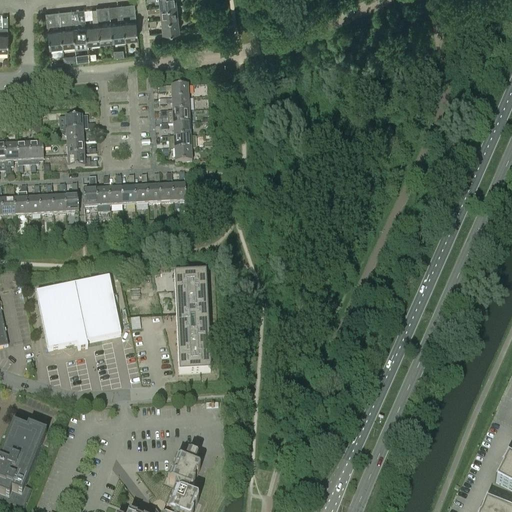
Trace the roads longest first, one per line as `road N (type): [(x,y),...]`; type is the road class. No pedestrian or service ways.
road 1 (secondary): [(511,88),(322,511)]
road 2 (secondary): [(356,511),(511,148)]
road 3 (residential): [(102,73),(108,172),(138,171),(131,69)]
road 4 (residential): [(165,393),(74,397),(0,376)]
